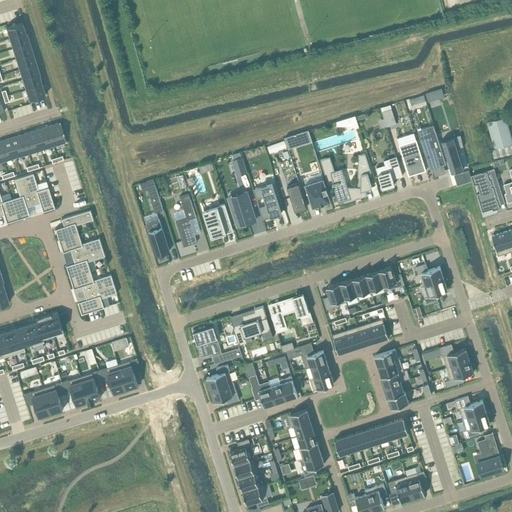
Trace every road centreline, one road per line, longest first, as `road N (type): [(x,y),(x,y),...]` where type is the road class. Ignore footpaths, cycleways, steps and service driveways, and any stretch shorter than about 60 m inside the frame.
road 1 (residential): [(427,188),(171,269),(163,288),(175,322)]
road 2 (unclassified): [(194,383),(0,444)]
road 3 (residential): [(0,233),(41,227),(66,296),(0,318)]
road 4 (residential): [(443,237),(308,280)]
road 5 (residential): [(308,280),(175,322)]
